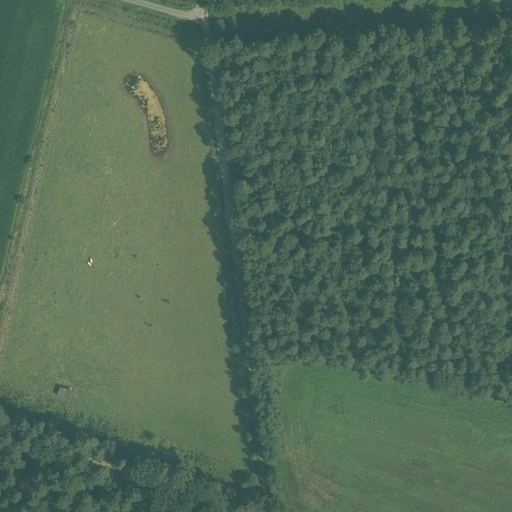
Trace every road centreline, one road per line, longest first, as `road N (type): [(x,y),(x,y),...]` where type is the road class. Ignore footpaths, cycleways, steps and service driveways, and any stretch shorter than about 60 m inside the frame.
road 1 (track): [(15,511),(44,424),(265,507),(232,235),(511,258)]
road 2 (unclassified): [(205,16),(232,235)]
